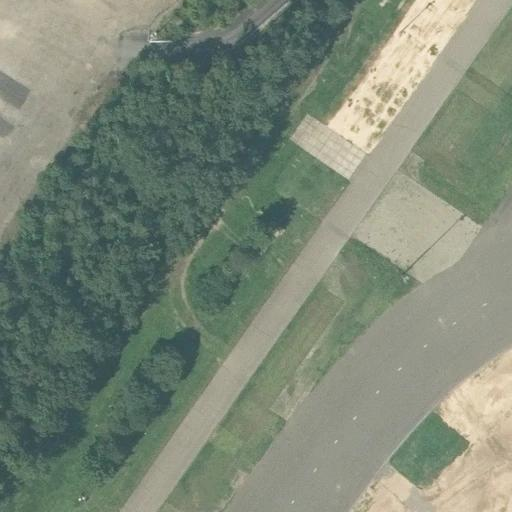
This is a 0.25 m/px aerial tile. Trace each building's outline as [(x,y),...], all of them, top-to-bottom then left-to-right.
[(374,0),(390,12),(398,0),(374,0)] [(356,58),(380,21),(363,10),(340,47),(356,58)] [(460,145),(478,159),(511,113),(511,79),(510,78),(460,145)] [(310,315),(335,279),(318,267),(293,304),(310,315)] [(255,288),(273,300),(285,283),(268,271),(255,288)] [(162,340),(216,375),(241,337),(186,302),(162,340)] [(278,326),(268,344),(283,353),(294,335),(278,326)] [(68,415),(56,434),(73,444),(85,425),(68,415)] [(225,511),(271,447),(235,423),(206,464),(223,476),(198,511),(225,511)] [(127,465),(147,478),(160,460),(139,447),(127,465)]
